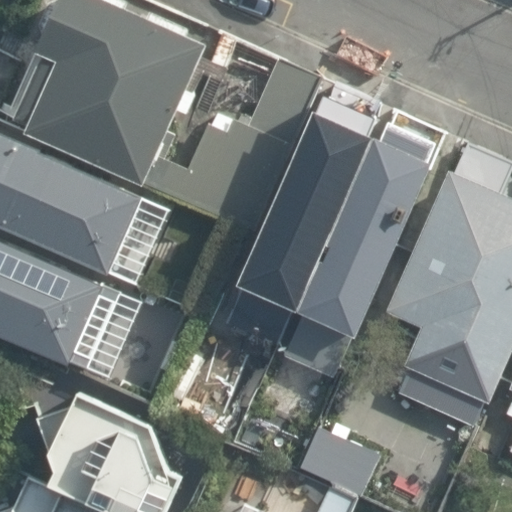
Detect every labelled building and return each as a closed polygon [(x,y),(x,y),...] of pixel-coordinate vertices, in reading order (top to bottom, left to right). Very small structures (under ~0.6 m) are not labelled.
[(24,146),(137,196),(141,188),(159,147),(203,47),(96,0),(56,0),(33,54),(59,66),(24,146)] [(255,238),(324,83),(271,60),(241,129),(214,118),(195,163),(159,147),(141,188),(255,238)] [(296,317),(371,145),(386,110),(324,83),(255,238),(230,294),(293,322),(296,317)] [(0,228),(103,274),(137,196),(24,146),(0,135),(0,228)] [(375,314),(437,174),(371,145),(296,317),(361,346),(375,314)] [(501,396),(511,370),(511,197),(440,166),(437,174),(375,314),(412,330),(399,360),(498,403),(501,396)] [(0,339),(62,367),(103,274),(0,228),(0,339)] [(511,370),(501,396),(511,400),(511,401),(507,414),(511,415),(511,437),(508,446),(511,448),(511,370)] [(183,511),(210,459),(69,388),(23,480),(86,511),(183,511)] [(86,511),(23,480),(0,467),(0,511),(86,511)]
